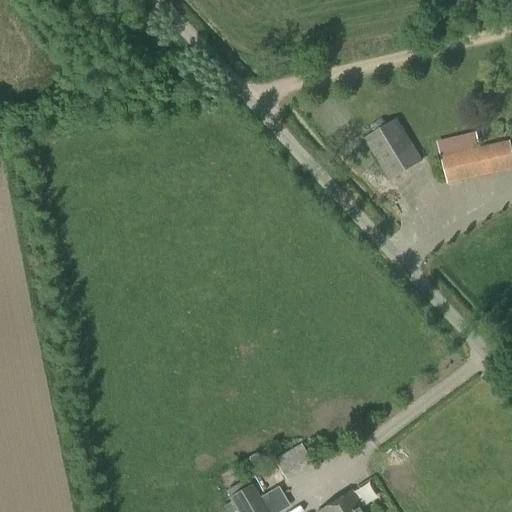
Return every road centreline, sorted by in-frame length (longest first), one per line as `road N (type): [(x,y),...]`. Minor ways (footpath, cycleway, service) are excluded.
road 1 (unclassified): [(511,379),(157,0)]
road 2 (track): [(249,98),(511,33)]
